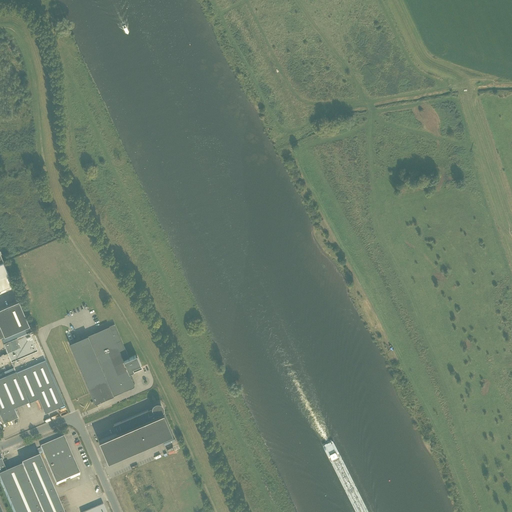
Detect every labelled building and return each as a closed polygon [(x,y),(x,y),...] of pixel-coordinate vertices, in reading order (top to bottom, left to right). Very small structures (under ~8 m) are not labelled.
[(0,289),(13,285),(3,262),(0,263),(0,289)] [(19,300),(0,307),(0,337),(4,336),(30,325),(19,300)] [(88,389),(90,393),(94,402),(96,403),(134,386),(134,385),(129,372),(142,367),(137,354),(129,357),(114,323),(69,343),(88,389)] [(8,352),(3,354),(0,355),(0,365),(0,366),(11,362),(15,370),(45,357),(33,330),(4,343),(8,352)] [(39,396),(45,411),(64,403),(45,357),(15,370),(0,376),(0,413),(4,422),(18,416),(14,407),(39,396)] [(117,433),(99,440),(103,451),(108,461),(156,441),(173,434),(164,413),(159,415),(159,412),(160,411),(161,410),(162,408),(161,406),(160,405),(158,404),(156,404),(155,405),(154,407),(154,409),(152,409),(152,408),(150,409),(150,410),(148,410),(114,424),(117,433)] [(66,443),(42,453),(56,485),(80,475),(66,443)] [(1,462),(0,462),(0,481),(13,511),(61,511),(39,461),(7,475),(1,462)]
